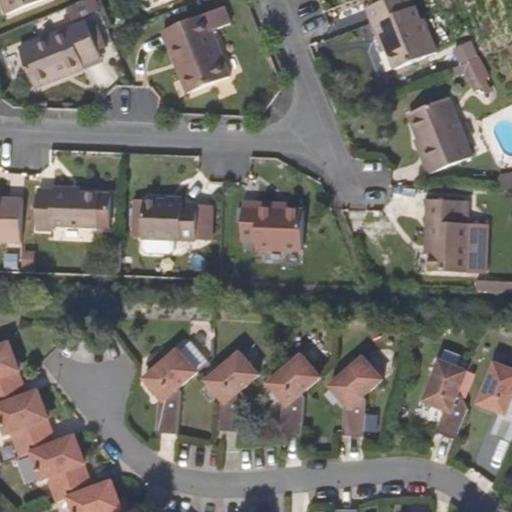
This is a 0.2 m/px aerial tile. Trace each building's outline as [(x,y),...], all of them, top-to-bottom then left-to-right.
[(0,0),(7,16),(12,14),(5,0),(0,0)] [(5,0),(12,14),(47,0),(5,0)] [(385,41),(397,72),(438,55),(425,22),(423,23),(413,0),(395,0),(370,10),(383,42),(385,41)] [(182,62),(195,94),(232,79),(214,34),(230,26),(224,9),(164,33),(177,64),(182,62)] [(62,75),(104,57),(89,21),(22,48),(39,89),(64,79),(62,75)] [(483,42),(453,46),(457,76),(472,74),(474,92),(490,89),(483,42)] [(106,62),(104,57),(62,75),(64,79),(106,62)] [(190,96),(195,94),(182,62),(177,64),(190,96)] [(430,161),(425,163),(431,177),(475,160),(451,103),(412,118),(422,141),(430,161)] [(416,143),(425,163),(430,161),(422,141),(416,143)] [(39,191),(38,231),(53,232),(55,227),(100,229),(101,197),(73,195),(73,191),(56,190),(54,192),(39,191)] [(0,243),(21,244),(23,202),(0,201),(0,243)] [(465,224),(465,204),(429,202),(428,226),(435,226),(434,256),(432,274),(468,276),(470,225),(465,224)] [(146,203),(145,240),(198,244),(199,206),(185,206),(184,204),(146,203)] [(259,251),(304,253),(306,212),(278,211),(278,207),(245,205),(244,242),(259,243),(259,251)] [(426,256),(434,256),(435,226),(428,226),(426,256)] [(511,281),(480,280),(480,291),(511,292),(511,281)] [(0,400),(30,389),(20,363),(23,362),(13,335),(0,339),(0,400)] [(177,384),(194,370),(174,347),(142,375),(159,396),(157,429),(176,430),(178,388),(176,387),(177,384)] [(238,388),(257,371),(237,349),(205,378),(221,397),(220,429),(237,429),(239,391),(238,388)] [(301,389),(319,374),(301,352),(268,381),(284,399),(282,430),(299,432),(302,394),(300,392),(301,389)] [(345,404),(341,437),(359,439),(364,398),(361,396),(381,378),(361,356),(329,383),(345,404)] [(457,393),(467,369),(439,358),(423,399),(445,408),(438,430),(454,437),(465,407),(457,393)] [(511,395),(511,394),(511,367),(493,361),(478,402),(502,411),(493,432),(509,439),(511,431),(511,395)] [(33,447),(59,437),(50,414),(52,413),(41,385),(30,389),(0,400),(0,408),(7,427),(8,429),(11,428),(20,452),(33,447)] [(77,430),(59,437),(33,447),(44,475),(48,473),(57,497),(68,493),(95,483),(85,459),(88,458),(77,430)] [(115,476),(95,483),(68,493),(75,511),(135,511),(131,501),(125,503),(115,476)]
